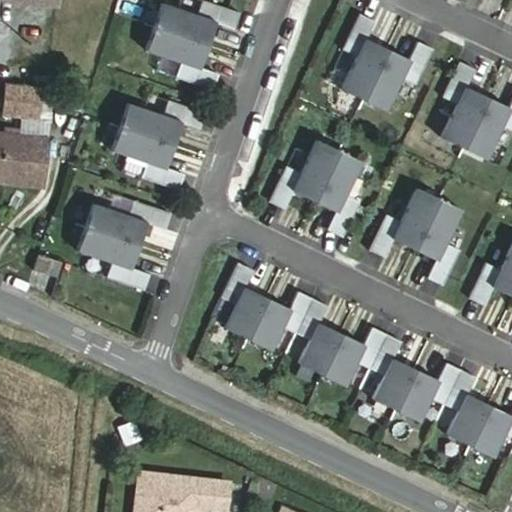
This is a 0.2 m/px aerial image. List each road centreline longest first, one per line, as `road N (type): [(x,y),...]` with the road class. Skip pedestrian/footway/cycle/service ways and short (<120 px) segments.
road 1 (residential): [(207,212),(511,358)]
road 2 (tertiary): [(441,511),(153,365)]
road 3 (residential): [(280,0),(207,212)]
road 4 (tertiary): [(153,365),(47,313),(0,300)]
road 5 (residential): [(207,212),(153,365)]
